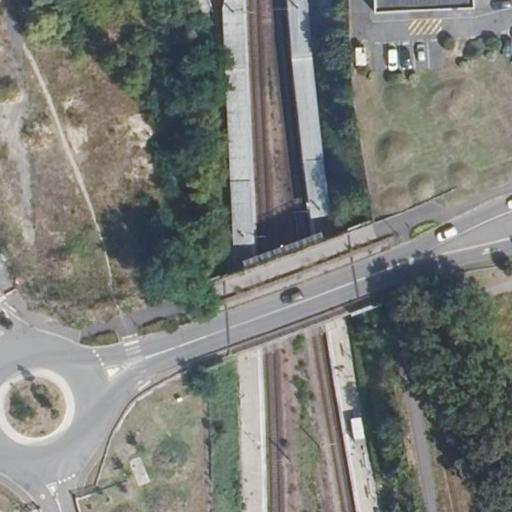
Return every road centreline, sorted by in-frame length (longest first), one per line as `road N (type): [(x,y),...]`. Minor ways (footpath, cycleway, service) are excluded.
road 1 (secondary): [(384,268),(136,361)]
road 2 (secondary): [(511,203),(384,268)]
road 3 (secondary): [(384,268),(511,246)]
road 4 (secondary): [(0,451),(48,463),(76,447),(93,413)]
